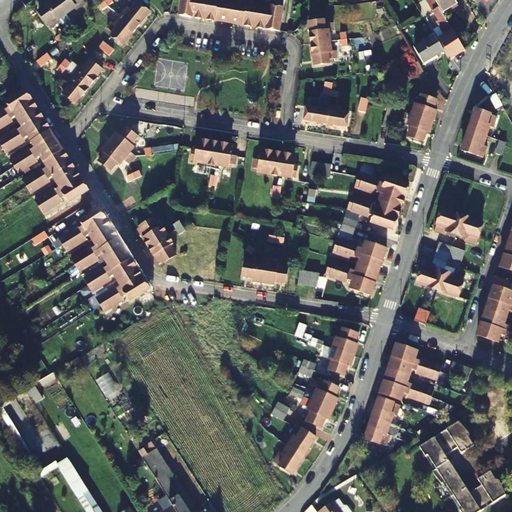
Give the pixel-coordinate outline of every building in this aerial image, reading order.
[(56,0),(54,0),(39,11),(52,28),(60,23),(59,21),(67,14),(56,0)] [(56,0),(67,14),(75,9),(77,11),(86,4),(82,0),(56,0)] [(110,5),(106,0),(101,4),(104,9),(110,5)] [(182,0),(180,15),(193,17),(195,0),(182,0)] [(195,0),(193,17),(206,19),(208,0),(195,0)] [(208,0),(206,19),(218,21),(221,0),(208,0)] [(221,0),(218,21),(230,23),(233,1),(227,0),(226,0),(221,0)] [(241,0),(241,3),(233,1),(230,23),(242,25),(246,0),(241,0)] [(246,0),(242,25),(255,27),(258,6),(251,5),(252,1),(252,0),(246,0)] [(265,7),(258,6),(255,27),(267,29),(271,0),(263,0),(264,0),(266,4),(265,7)] [(271,0),(267,29),(280,31),(284,10),(276,8),(276,5),(279,3),(279,0),(271,0)] [(442,14),(434,0),(432,0),(428,3),(439,21),(437,22),(445,36),(439,39),(451,59),(464,51),(442,14)] [(434,0),(442,14),(457,5),(454,0),(434,0)] [(121,17),(136,29),(150,13),(137,3),(135,5),(130,1),(125,7),(128,9),(121,17)] [(121,17),(115,25),(112,23),(107,29),(113,33),(111,36),(123,46),(136,29),(121,17)] [(312,44),(331,42),(330,32),(333,31),(332,24),(325,24),(325,21),(309,23),(312,44)] [(395,27),(368,35),(371,45),(398,36),(395,27)] [(40,40),(47,52),(58,44),(50,33),(40,40)] [(66,39),(62,34),(57,38),(61,42),(66,39)] [(415,48),(424,63),(444,51),(435,36),(415,48)] [(116,51),(105,42),(100,47),(111,56),(116,51)] [(312,44),(314,65),(330,63),(330,60),(337,59),(336,51),(332,52),(331,42),(312,44)] [(51,59),(47,54),(36,61),(40,67),(51,59)] [(71,64),(66,59),(61,65),(66,69),(71,64)] [(74,75),(89,87),(102,71),(90,61),(84,69),(81,67),(74,75)] [(411,65),(421,81),(427,78),(418,61),(411,65)] [(66,69),(61,65),(57,70),(62,74),(66,69)] [(74,75),(68,83),(65,81),(60,87),(66,91),(63,94),(76,104),(89,87),(74,75)] [(0,111),(0,120),(32,101),(26,90),(7,102),(11,108),(9,110),(4,109),(0,111)] [(491,98),(498,109),(504,106),(497,94),(491,98)] [(433,111),(436,101),(422,96),(418,106),(415,105),(414,111),(423,114),(425,108),(433,111)] [(365,113),(369,100),(361,98),(358,112),(365,113)] [(328,106),(318,105),(319,101),(311,100),(310,107),(306,106),(304,122),(325,126),(328,106)] [(38,111),(32,101),(0,120),(0,129),(12,122),(13,118),(16,116),(19,122),(38,111)] [(339,111),(339,108),(328,106),(325,126),(346,129),(349,113),(339,111)] [(391,116),(393,116),(395,110),(389,108),(382,128),(386,129),(391,116)] [(423,114),(414,111),(412,116),(410,120),(420,123),(419,129),(426,131),(430,132),(436,112),(433,111),(425,108),(423,114)] [(469,131),(487,136),(490,127),(493,128),(497,117),(476,110),(469,131)] [(0,139),(0,142),(2,146),(44,120),(38,111),(19,122),(23,128),(20,129),(16,129),(0,139)] [(50,130),(44,120),(2,146),(6,153),(24,142),(25,138),(28,136),(32,142),(50,130)] [(411,126),(408,137),(423,141),(426,131),(419,129),(420,123),(410,120),(409,126),(411,126)] [(131,146),(138,138),(126,128),(119,136),(125,141),(121,146),(130,153),(134,149),(131,146)] [(11,160),(15,166),(57,140),(50,130),(32,142),(35,147),(32,149),(29,149),(11,160)] [(469,131),(462,151),(484,158),(487,146),(484,145),(487,136),(469,131)] [(124,160),(129,164),(135,157),(130,153),(121,146),(125,141),(119,136),(116,134),(103,150),(106,153),(112,157),(116,153),(124,160)] [(63,151),(57,140),(15,166),(19,173),(37,162),(38,159),(41,157),(44,162),(63,151)] [(209,153),(211,142),(199,140),(197,149),(192,148),(190,160),(195,161),(195,162),(212,165),(215,165),(217,154),(209,153)] [(499,141),(495,153),(502,155),(506,143),(499,141)] [(217,154),(215,165),(228,167),(228,164),(234,165),(236,156),(230,155),(231,145),(216,143),(211,142),(209,153),(217,154)] [(273,163),(275,152),(262,150),(260,160),(254,159),(253,168),(259,169),(258,172),(275,175),(279,175),(281,164),(273,163)] [(23,180),(27,187),(69,160),(63,151),(44,162),(48,168),(45,170),(41,169),(23,180)] [(281,164),(279,175),(291,177),(292,174),(298,175),(299,166),(293,165),(295,155),(278,153),(275,152),(273,163),(281,164)] [(99,161),(111,171),(118,163),(120,165),(124,160),(116,153),(112,157),(106,153),(99,161)] [(75,171),(69,160),(27,187),(31,193),(50,182),(50,178),(53,176),(57,182),(75,171)] [(332,164),(313,161),(311,168),(331,170),(332,164)] [(331,170),(311,168),(310,175),(329,178),(331,170)] [(39,198),(43,204),(82,180),(75,171),(57,182),(60,188),(58,189),(54,189),(39,198)] [(139,171),(133,173),(136,179),(142,176),(139,171)] [(136,179),(133,173),(127,176),(129,182),(136,179)] [(381,180),(364,174),(360,173),(357,180),(405,196),(408,184),(387,177),(385,184),(383,184),(381,180)] [(43,204),(39,206),(44,213),(62,202),(62,198),(65,197),(69,203),(88,191),(82,180),(43,204)] [(405,196),(357,180),(355,188),(375,194),(379,193),(382,194),(379,200),(401,207),(405,196)] [(350,203),(397,218),(401,207),(379,200),(377,206),(375,206),(373,202),(352,195),(350,203)] [(374,216),(372,223),(393,230),(397,218),(350,203),(347,210),(351,211),(367,217),(370,215),(374,216)] [(77,227),(60,238),(63,245),(100,222),(105,219),(99,208),(80,220),(84,226),(82,228),(77,227)] [(435,232),(447,236),(448,232),(456,235),(463,217),(443,210),(435,232)] [(463,217),(456,235),(465,238),(464,241),(475,245),(482,223),(463,217)] [(357,222),(344,218),(342,224),(355,228),(357,222)] [(86,236),(89,235),(93,240),(112,228),(105,219),(100,222),(63,245),(67,251),(85,240),(86,236)] [(138,229),(143,238),(152,232),(156,237),(165,231),(162,226),(159,228),(154,219),(138,229)] [(176,230),(182,226),(179,221),(173,225),(176,230)] [(355,228),(342,224),(340,231),(353,235),(355,228)] [(180,235),(186,231),(182,226),(176,230),(180,235)] [(71,258),(75,265),(118,238),(112,228),(93,240),(96,246),(93,248),(89,247),(71,258)] [(48,236),(44,230),(31,238),(35,244),(48,236)] [(152,232),(143,238),(154,256),(164,250),(160,245),(170,239),(165,231),(156,237),(152,232)] [(124,249),(118,238),(75,265),(79,271),(98,260),(99,257),(102,255),(105,260),(124,249)] [(358,245),(342,239),(338,238),(336,246),(383,261),(387,249),(366,242),(363,250),(360,249),(358,245)] [(160,264),(176,255),(171,246),(173,244),(170,239),(160,245),(164,250),(154,256),(160,264)] [(452,248),(439,244),(437,249),(450,254),(452,248)] [(255,249),(249,245),(246,250),(252,254),(255,249)] [(336,246),(333,254),(353,260),(357,258),(360,259),(358,265),(379,272),(383,261),(336,246)] [(450,254),(462,258),(464,252),(452,248),(450,254)] [(84,279),(88,285),(130,259),(124,249),(105,260),(109,266),(105,268),(102,267),(84,279)] [(437,249),(435,256),(448,260),(450,254),(437,249)] [(254,279),(253,282),(274,286),(275,282),(276,274),(270,273),(272,262),(273,256),(264,254),(263,260),(261,272),(255,271),(254,279)] [(462,258),(450,254),(448,260),(461,264),(462,258)] [(511,258),(505,256),(500,268),(511,272),(511,258)] [(130,259),(88,285),(92,291),(110,281),(111,276),(114,275),(118,280),(137,269),(130,259)] [(257,259),(256,263),(246,261),(243,277),(254,279),(255,271),(261,272),(263,260),(257,259)] [(275,282),(285,284),(287,268),(284,268),(285,261),(278,259),(277,263),(272,262),(270,273),(276,274),(275,282)] [(328,268),(375,284),(379,272),(358,265),(356,272),(353,270),(351,267),(331,260),(328,268)] [(436,267),(425,263),(418,284),(438,291),(444,271),(435,268),(436,267)] [(352,282),(350,289),(371,296),(375,284),(328,268),(326,276),(329,277),(346,282),(349,281),(352,282)] [(137,269),(118,280),(121,286),(118,288),(114,287),(96,299),(100,305),(143,278),(137,269)] [(313,274),(307,273),(300,271),(298,284),(304,285),(311,286),(317,287),(320,275),(313,274)] [(444,271),(438,291),(457,298),(465,276),(453,272),(453,275),(444,271)] [(131,300),(149,289),(143,278),(100,305),(105,311),(123,300),(123,297),(127,294),(131,300)] [(511,293),(494,287),(490,299),(511,306),(511,293)] [(511,306),(490,299),(486,311),(507,319),(509,313),(511,313),(511,306)] [(486,311),(482,323),(511,333),(511,325),(507,326),(505,325),(507,319),(486,311)] [(429,317),(426,325),(440,330),(443,323),(429,317)] [(511,341),(511,333),(482,323),(478,336),(499,343),(501,337),(503,337),(505,340),(511,341)] [(298,327),(295,334),(301,337),(304,329),(298,327)] [(347,342),(354,345),(357,334),(342,329),(339,339),(336,338),(334,344),(345,348),(347,342)] [(324,341),(313,337),(311,344),(322,347),(324,341)] [(345,348),(334,344),(331,352),(342,356),(340,362),(347,364),(351,365),(357,346),(354,345),(347,342),(345,348)] [(421,360),(419,360),(416,359),(418,353),(397,346),(393,359),(440,374),(443,365),(422,358),(421,360)] [(328,369),(343,375),(347,364),(340,362),(342,356),(331,352),(329,358),(332,359),(328,369)] [(72,370),(83,363),(79,357),(67,363),(72,370)] [(301,366),(314,370),(316,364),(304,359),(301,366)] [(393,359),(389,370),(410,377),(413,371),(414,371),(415,372),(416,373),(416,375),(416,376),(437,383),(440,374),(393,359)] [(471,370),(453,363),(447,376),(451,377),(466,382),(471,370)] [(301,366),(299,371),(311,376),(314,370),(301,366)] [(386,382),(433,397),(435,389),(414,381),(413,383),(410,384),(408,383),(410,377),(389,370),(386,382)] [(106,400),(119,394),(109,373),(97,379),(106,400)] [(334,398),(338,388),(324,382),(320,391),(317,390),(315,396),(325,401),(327,395),(334,398)] [(381,394),(402,401),(405,394),(408,395),(409,397),(409,398),(408,399),(430,406),(433,397),(386,382),(381,394)] [(304,391),(294,387),(293,390),(292,393),(302,398),(303,395),(304,391)] [(318,414),(325,417),(329,419),(337,400),(334,398),(327,395),(325,401),(315,396),(311,404),(317,407),(321,409),(318,414)] [(391,425),(394,417),(397,418),(401,406),(379,399),(373,419),(391,425)] [(278,411),(286,415),(287,414),(290,408),(278,402),(275,408),(278,411)] [(307,421),(321,427),(325,417),(318,414),(321,409),(317,407),(311,404),(309,410),(311,411),(307,421)] [(272,413),(283,420),(286,415),(278,411),(275,408),(272,413)] [(391,425),(373,419),(366,439),(387,447),(391,435),(388,434),(391,425)] [(470,436),(471,435),(472,432),(463,423),(462,420),(461,420),(421,445),(427,454),(429,453),(438,467),(435,469),(444,483),(445,483),(453,496),(455,495),(464,508),(462,509),(463,511),(478,511),(503,497),(507,495),(505,488),(499,478),(497,479),(492,470),(479,479),(483,484),(471,492),(447,454),(459,447),(463,452),(475,444),(470,436)] [(288,445),(304,456),(316,438),(297,426),(291,436),(293,437),(288,445)] [(206,511),(205,510),(201,511),(189,511),(188,511),(176,491),(181,488),(153,443),(139,452),(160,485),(167,495),(177,511),(206,511)] [(274,462),(293,474),(304,456),(288,445),(283,454),(280,452),(274,462)] [(383,457),(386,450),(373,445),(371,453),(383,457)] [(188,511),(189,511),(196,511),(181,488),(176,491),(188,511)] [(161,511),(177,511),(167,495),(158,501),(164,511),(161,511)] [(342,511),(334,500),(318,511),(342,511)]
